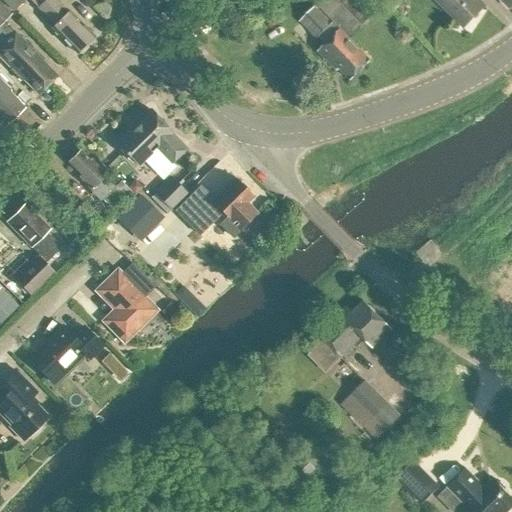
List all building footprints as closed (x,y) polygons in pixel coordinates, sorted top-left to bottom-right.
[(22,2),(20,0),(3,0),(14,11),(22,2)] [(68,12),(67,13),(54,0),(44,0),(37,8),(54,26),(50,29),(53,32),(53,35),(57,39),(61,39),(76,54),(84,46),(87,46),(91,42),(91,39),(93,37),(68,12)] [(363,0),(320,0),(316,4),(349,37),(375,11),(363,0)] [(436,0),(466,28),(484,8),(475,0),(436,0)] [(511,0),(499,0),(509,9),(511,6),(511,0)] [(0,39),(4,43),(46,86),(56,76),(42,62),(43,60),(33,50),(32,51),(14,32),(12,34),(2,24),(10,17),(0,6),(0,39)] [(330,25),(313,8),(298,23),(315,41),(318,38),(330,25)] [(325,45),(318,52),(337,71),(339,69),(351,81),(371,61),(340,29),(333,23),(330,25),(318,38),(325,45)] [(46,86),(4,43),(0,46),(0,60),(10,70),(9,71),(20,83),(22,81),(37,95),(46,86)] [(10,123),(23,109),(8,94),(10,92),(0,82),(0,121),(2,123),(6,119),(10,123)] [(171,134),(150,111),(116,144),(137,167),(143,162),(153,173),(166,160),(171,165),(185,151),(170,135),(171,134)] [(90,160),(89,162),(79,152),(68,163),(81,176),(78,180),(90,192),(89,193),(99,203),(101,201),(113,213),(132,194),(127,189),(119,182),(113,188),(104,179),(106,177),(90,160)] [(171,177),(154,194),(171,211),(188,194),(171,177)] [(253,197),(236,180),(215,201),(212,204),(219,211),(226,219),(220,225),(232,238),(256,214),(246,204),(253,197)] [(134,197),(142,189),(135,181),(127,189),(132,194),(134,197)] [(201,186),(175,211),(196,233),(219,211),(212,204),(215,201),(201,186)] [(128,232),(152,207),(140,196),(116,220),(128,232)] [(91,235),(103,222),(83,202),(71,215),(91,235)] [(48,231),(24,206),(6,223),(30,248),(33,245),(48,261),(60,249),(45,233),(48,231)] [(52,274),(38,259),(15,281),(29,296),(52,274)] [(104,323),(123,342),(153,312),(141,301),(153,289),(131,266),(119,278),(116,275),(98,293),(116,312),(104,323)] [(391,329),(364,302),(347,320),(342,314),(319,337),(341,359),(362,338),(372,348),(391,329)] [(168,321),(178,312),(169,303),(160,312),(168,321)] [(39,372),(51,385),(82,355),(87,360),(101,347),(83,330),(73,340),(62,328),(51,338),(53,341),(35,358),(44,367),(39,372)] [(110,370),(116,363),(110,356),(103,363),(110,370)] [(0,398),(2,400),(0,401),(0,416),(9,426),(12,424),(26,438),(29,435),(31,437),(39,429),(37,427),(46,418),(35,406),(37,404),(31,398),(35,394),(15,373),(0,388),(0,398)] [(342,405),(377,440),(402,415),(366,380),(342,405)] [(277,449),(287,439),(273,426),(263,436),(277,449)] [(298,487),(315,469),(305,459),(288,477),(298,487)] [(441,486),(415,461),(386,490),(392,496),(403,485),(422,505),(441,486)] [(507,511),(511,508),(511,497),(506,491),(506,488),(501,482),(497,482),(494,479),(483,490),(478,484),(480,482),(467,469),(448,487),(467,506),(460,511),(507,511)]
